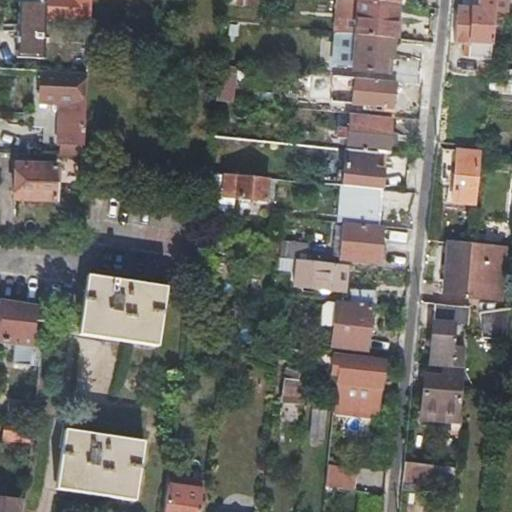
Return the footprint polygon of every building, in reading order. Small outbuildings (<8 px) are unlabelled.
[(43,0),(42,17),(83,18),(83,24),(88,25),(88,0),(43,0)] [(394,23),(395,6),(356,2),(343,1),(340,0),(339,34),(393,39),(394,36),(399,36),(400,23),(394,23)] [(489,60),(492,11),(493,0),(479,0),(479,11),(461,9),(461,17),(455,17),(453,45),(459,45),(458,58),(489,60)] [(246,19),(251,25),(256,20),(257,14),(252,9),(250,10),(247,13),(246,19)] [(222,42),(234,42),(245,43),(246,34),(223,33),(222,42)] [(392,59),(393,39),(339,34),(334,33),(333,70),(386,75),(387,59),(392,59)] [(217,101),(228,103),(240,104),(243,68),(220,66),(217,101)] [(83,146),(86,72),(42,70),(40,101),(61,102),(60,145),(83,146)] [(341,102),(360,104),(365,104),(365,111),(384,113),(385,107),(395,107),(397,82),(337,76),(336,87),(343,87),(341,102)] [(313,99),(322,100),(331,101),(333,80),(315,78),(313,99)] [(348,150),(378,152),(387,153),(390,153),(392,142),(393,133),(394,119),(351,114),(350,128),(340,127),(339,140),(349,141),(348,150)] [(400,134),(393,133),(392,142),(399,142),(400,134)] [(474,134),(474,148),(483,148),(484,134),(474,134)] [(83,146),(60,145),(59,156),(82,157),(83,146)] [(378,152),(348,150),(345,187),(384,190),(387,153),(378,152)] [(452,203),(463,204),(473,205),(477,154),(457,152),(452,203)] [(55,201),(56,183),(56,165),(18,163),(17,200),(55,201)] [(209,187),(222,188),(235,189),(234,198),(268,200),(270,180),(210,174),(209,187)] [(384,190),(345,187),(342,216),(382,220),(384,190)] [(342,216),(342,222),(381,226),(382,220),(342,216)] [(346,225),(344,241),(343,257),(381,261),(383,229),(346,225)] [(283,255),(295,257),(307,258),(309,245),(285,242),(283,255)] [(445,276),(448,276),(450,276),(449,296),(500,301),(504,248),(448,242),(445,276)] [(279,258),(278,268),(298,270),(299,260),(279,258)] [(296,286),(317,288),(337,290),(340,267),(315,265),(316,262),(299,260),(298,270),(296,286)] [(82,336),(121,342),(160,348),(168,289),(90,277),(82,336)] [(376,305),(376,298),(377,292),(353,290),(351,302),(376,305)] [(304,310),(305,296),(288,294),(286,309),(304,310)] [(3,300),(2,321),(0,336),(0,341),(16,343),(15,363),(39,365),(45,305),(3,300)] [(323,328),(331,329),(330,335),(334,335),(333,346),(370,350),(374,308),(330,304),(325,308),(323,328)] [(430,366),(431,366),(461,369),(465,369),(467,351),(449,349),(452,325),(469,325),(471,309),(435,304),(430,366)] [(508,340),(510,324),(511,308),(480,315),(484,339),(508,340)] [(224,346),(214,342),(211,351),(221,354),(224,346)] [(386,360),(342,355),(335,354),(333,374),(340,375),(335,414),(378,418),(386,360)] [(332,379),(333,372),(333,366),(303,363),(302,373),(302,376),(332,379)] [(430,376),(429,376),(428,376),(423,415),(431,415),(430,420),(444,422),(444,417),(451,417),(450,422),(454,422),(455,418),(457,418),(461,369),(431,366),(430,376)] [(288,377),(287,389),(286,400),(303,402),(301,414),(309,414),(312,379),(301,379),(288,377)] [(35,402),(22,401),(10,400),(8,417),(33,419),(35,402)] [(313,440),(320,441),(327,442),(331,404),(317,403),(313,440)] [(31,444),(33,425),(7,423),(5,441),(31,444)] [(136,501),(140,471),(144,441),(67,430),(57,489),(136,501)] [(457,458),(406,452),(405,464),(431,467),(456,469),(457,458)] [(405,464),(403,478),(402,492),(417,493),(418,483),(430,484),(431,467),(405,464)] [(329,467),(326,488),(355,492),(357,470),(329,467)] [(454,486),(456,469),(431,467),(430,484),(454,486)] [(170,477),(169,486),(204,492),(206,483),(170,477)] [(201,511),(204,492),(169,486),(164,511),(201,511)] [(0,511),(15,511),(17,501),(0,499),(0,511)]
